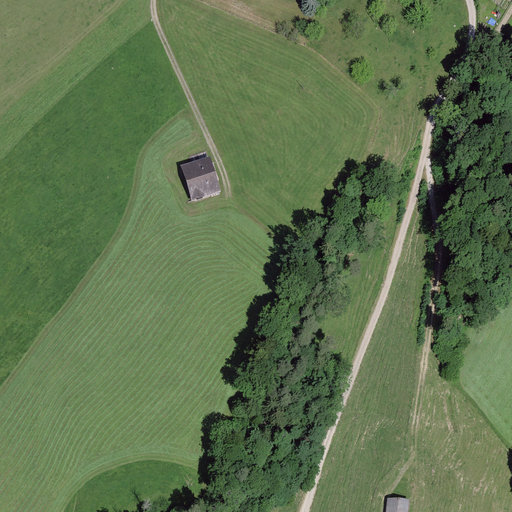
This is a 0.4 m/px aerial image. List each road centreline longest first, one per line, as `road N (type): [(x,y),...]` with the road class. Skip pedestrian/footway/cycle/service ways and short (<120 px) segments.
road 1 (track): [(120,426),(174,345),(233,204),(155,23),(153,0)]
road 2 (track): [(511,483),(489,490),(465,470),(426,348),(441,245),(425,150)]
road 3 (track): [(304,511),(387,287),(425,150)]
road 4 (track): [(425,150),(431,116),(470,50),(469,0)]
